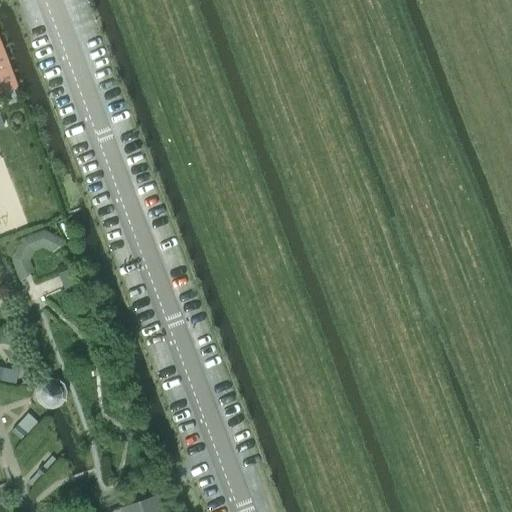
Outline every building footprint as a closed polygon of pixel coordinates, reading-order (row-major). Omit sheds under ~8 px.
[(21,237),(11,258),(20,282),(33,270),(30,259),(34,251),(43,247),(53,252),(66,240),(56,235),(44,229),(43,229),(21,237)] [(68,271),(59,274),(65,287),(73,283),(68,271)] [(17,373),(19,364),(9,361),(7,371),(17,373)] [(46,379),(43,382),(41,386),(41,394),(45,400),(49,402),(53,404),(56,404),(58,403),(61,402),(63,401),(65,399),(66,398),(68,395),(69,390),(68,386),(66,382),(62,378),(60,377),(55,376),(50,377),(46,379)] [(17,424),(11,430),(11,431),(20,439),(24,435),(26,433),(25,431),(17,424)] [(42,433),(35,424),(25,431),(26,433),(32,440),(42,433)] [(134,466),(132,471),(137,475),(142,474),(144,468),(140,464),(134,466)] [(42,465),(36,471),(37,472),(42,476),(48,470),(42,465)] [(164,511),(158,494),(120,508),(121,511),(164,511)]
